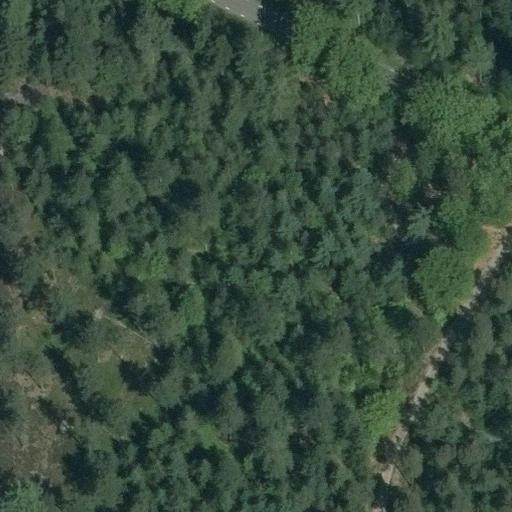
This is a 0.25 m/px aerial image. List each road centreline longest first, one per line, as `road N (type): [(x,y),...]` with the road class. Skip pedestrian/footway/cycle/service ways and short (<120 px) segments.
road 1 (track): [(374,511),(388,445),(511,230)]
road 2 (tertiary): [(511,134),(229,0)]
